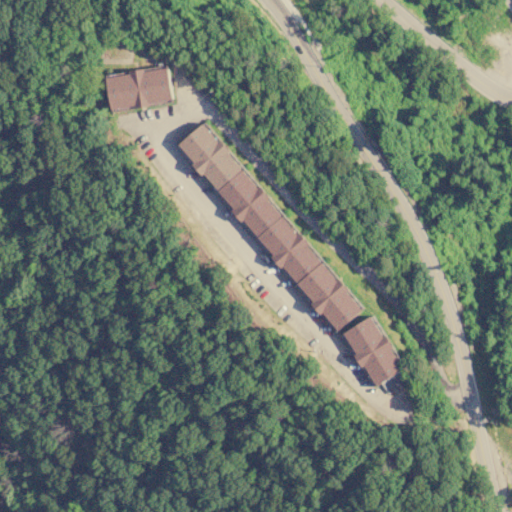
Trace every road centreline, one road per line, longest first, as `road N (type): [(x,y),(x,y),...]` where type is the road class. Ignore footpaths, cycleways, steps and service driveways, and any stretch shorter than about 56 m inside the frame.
road 1 (residential): [(498,511),(441,290),(416,233),(269,0),(511,100)]
road 2 (residential): [(469,404),(398,307),(209,103),(196,103),(162,129),(166,152),(370,399)]
